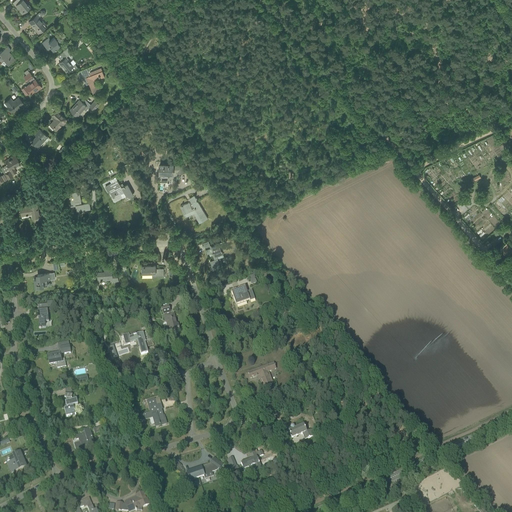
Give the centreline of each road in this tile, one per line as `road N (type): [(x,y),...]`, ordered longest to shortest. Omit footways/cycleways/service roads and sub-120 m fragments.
road 1 (residential): [(216,360),(173,244),(8,257)]
road 2 (track): [(289,30),(413,169)]
road 3 (residential): [(0,16),(51,78),(50,92),(13,133)]
road 4 (track): [(511,280),(413,169)]
road 5 (residential): [(57,476),(192,439)]
road 6 (residential): [(57,476),(13,350)]
road 7 (track): [(471,203),(465,189),(487,182),(497,166),(507,168),(511,182),(489,204),(474,205)]
